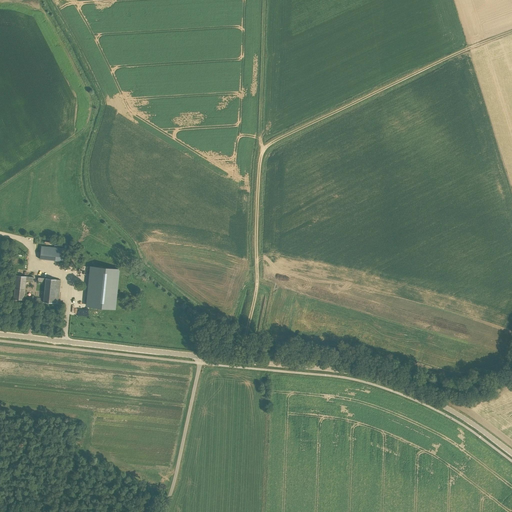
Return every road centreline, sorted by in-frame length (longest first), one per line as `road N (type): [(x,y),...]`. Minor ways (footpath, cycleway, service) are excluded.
road 1 (track): [(241,360),(256,286),(263,149),(459,50)]
road 2 (tertiary): [(511,455),(448,412),(375,378),(202,356)]
road 3 (tertiary): [(202,356),(0,334)]
road 4 (unclassified): [(162,511),(202,356)]
road 5 (track): [(265,0),(263,149)]
